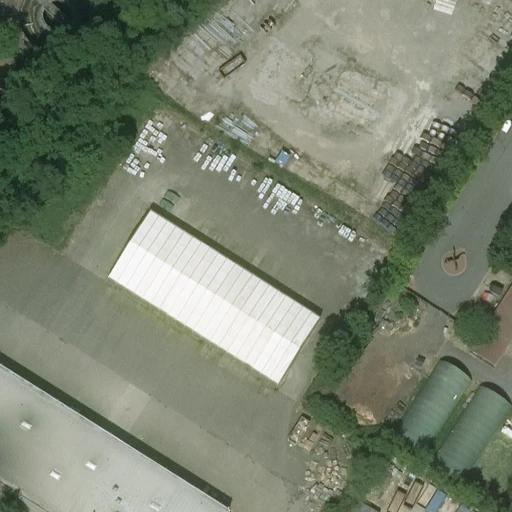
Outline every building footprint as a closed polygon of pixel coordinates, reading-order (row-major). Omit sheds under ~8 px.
[(151,217),(108,283),(277,391),(320,325),(151,217)] [(511,289),(470,354),(494,370),(511,342),(511,289)] [(440,363),(388,444),(420,464),(472,383),(440,363)] [(219,511),(0,373),(0,491),(33,511),(219,511)] [(480,388),(429,469),(460,489),(511,408),(480,388)]
